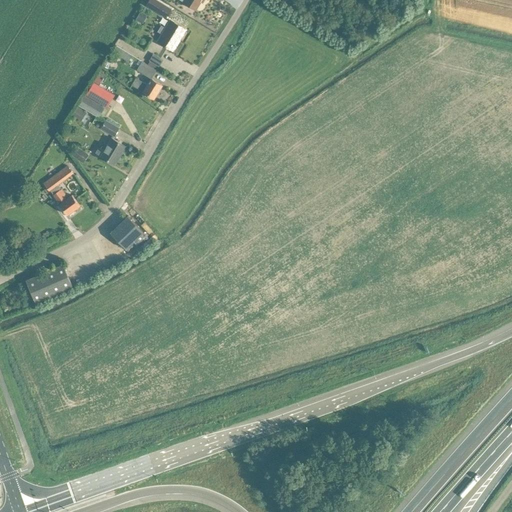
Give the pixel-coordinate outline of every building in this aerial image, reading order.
[(166,18),(171,9),(157,0),(149,0),(146,5),(166,18)] [(180,0),(183,2),(187,5),(196,10),(201,1),(201,0),(180,0)] [(186,29),(178,24),(170,20),(165,28),(161,26),(158,32),(162,34),(158,42),(165,46),(173,51),(178,44),(175,42),(183,28),(186,30),(186,29)] [(116,45),(112,51),(123,58),(127,52),(116,45)] [(163,60),(154,53),(149,60),(159,66),(163,60)] [(156,70),(148,65),(142,61),(137,70),(151,78),(151,79),(156,70)] [(151,79),(151,78),(147,85),(136,78),(132,85),(137,88),(143,92),(154,98),(162,85),(151,79)] [(87,95),(107,107),(115,94),(94,82),(87,95)] [(104,108),(84,96),(79,105),(99,116),(104,108)] [(72,115),(81,121),(86,114),(77,108),(72,115)] [(119,129),(105,120),(101,127),(114,136),(119,129)] [(125,146),(117,141),(112,138),(104,151),(98,148),(95,153),(101,156),(114,164),(119,157),(118,156),(119,154),(120,154),(125,146)] [(77,147),(72,154),(83,163),(89,155),(77,147)] [(80,205),(74,197),(72,195),(66,199),(64,197),(66,195),(57,184),(73,172),(68,165),(44,183),(49,190),(50,190),(60,204),(67,215),(80,205)] [(144,232),(135,223),(128,216),(110,232),(126,249),(134,242),(137,246),(143,240),(140,236),(144,232)] [(110,251),(104,253),(110,266),(115,264),(110,251)] [(63,264),(26,280),(36,302),(73,286),(63,264)]
